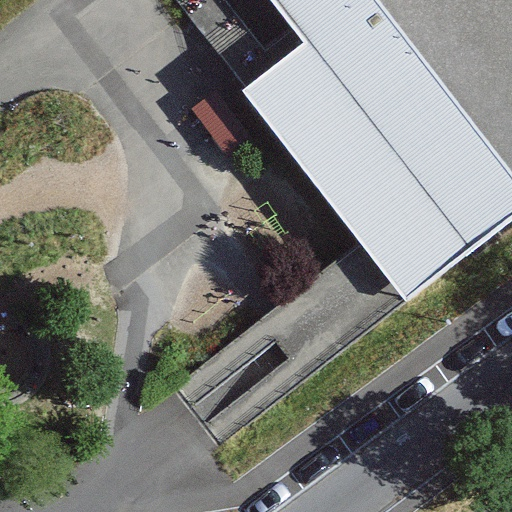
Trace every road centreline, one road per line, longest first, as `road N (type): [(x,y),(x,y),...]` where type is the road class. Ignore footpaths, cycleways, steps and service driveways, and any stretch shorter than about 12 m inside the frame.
road 1 (tertiary): [(511,380),(335,511)]
road 2 (unknown): [(0,85),(103,0)]
